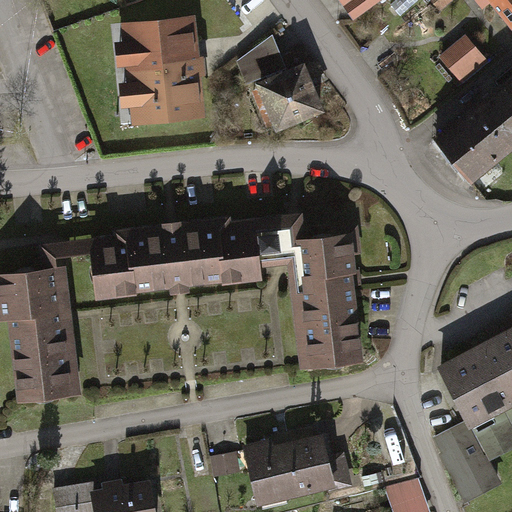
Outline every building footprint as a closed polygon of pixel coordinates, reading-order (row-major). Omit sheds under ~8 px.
[(328,0),(346,24),(378,0),(380,0),(383,4),(389,0),(328,0)] [(401,13),(418,2),(416,0),(397,0),(394,2),(401,13)] [(511,0),(487,0),(483,4),(511,39),(511,0)] [(128,129),(202,121),(198,80),(202,79),(200,61),(196,61),(191,20),(116,28),(118,47),(111,48),(114,73),(122,73),(124,92),(116,93),(118,114),(126,114),(128,129)] [(483,66),(459,37),(432,60),(455,88),(483,66)] [(271,136),(322,114),(302,65),(284,73),(269,38),(232,64),(243,91),(251,88),(271,136)] [(511,69),(424,141),(464,189),(511,148),(511,69)] [(14,405),(78,397),(61,268),(53,269),(52,261),(86,258),(92,303),(261,283),(259,270),(284,267),(298,372),(360,365),(353,287),(357,285),(353,255),(358,254),(356,226),(303,233),(300,215),(228,224),(228,219),(108,233),(109,238),(34,246),(36,272),(0,276),(0,325),(4,325),(14,405)] [(506,331),(427,371),(456,427),(429,440),(461,502),(497,484),(486,463),(511,449),(511,310),(500,317),(506,331)] [(239,447),(255,510),(348,486),(340,453),(331,455),(322,420),(268,434),(269,439),(239,447)] [(206,458),(210,477),(237,472),(233,453),(206,458)] [(157,511),(151,478),(125,483),(124,476),(103,480),(104,487),(96,489),(92,490),(96,511),(157,511)] [(383,489),(390,511),(426,511),(416,478),(383,489)] [(95,482),(49,491),(53,511),(96,511),(92,490),(96,489),(95,482)]
